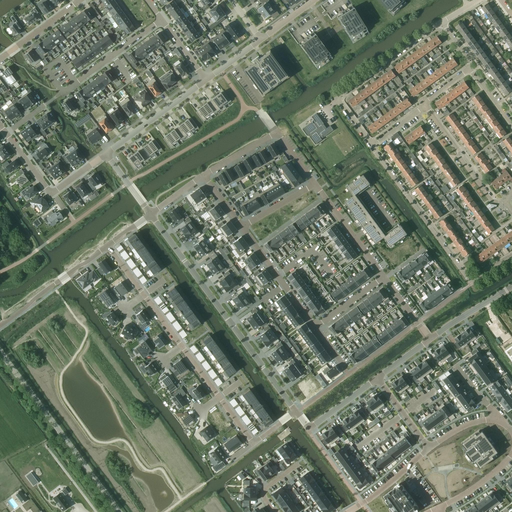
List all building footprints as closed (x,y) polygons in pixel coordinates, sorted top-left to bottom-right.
[(38,6),(44,14),(46,13),(47,13),(51,11),(46,5),(49,3),(46,0),(42,0),(41,2),(42,3),(38,6)] [(212,0),(202,0),(201,1),(200,1),(203,6),(201,8),(204,11),(209,7),(207,4),(212,0)] [(263,5),(257,9),(261,14),(272,6),(268,0),(260,0),(260,1),(263,5)] [(379,0),(393,16),(407,4),(403,0),(379,0)] [(114,1),(106,7),(109,11),(117,5),(114,1)] [(176,5),(173,1),(165,7),(168,11),(176,5)] [(481,8),(485,13),(491,9),(487,4),(481,8)] [(109,11),(106,14),(110,18),(111,17),(112,16),(113,16),(121,10),(117,5),(109,11)] [(168,11),(172,16),(179,10),(176,5),(168,11)] [(213,17),(221,10),(218,6),(217,5),(211,10),(209,8),(204,11),(206,14),(207,13),(211,18),(213,17)] [(279,15),(272,6),(261,14),(264,19),(270,15),(273,19),(279,15)] [(352,6),(336,15),(342,26),(343,27),(345,31),(353,43),(369,34),(352,6)] [(38,13),(34,8),(30,11),(32,14),(24,19),(29,26),(38,19),(35,15),(38,13)] [(489,18),(495,14),(491,9),(485,13),(489,18)] [(81,13),(87,21),(92,18),(94,21),(97,19),(93,14),(92,14),(90,16),(86,10),(81,13)] [(111,17),(108,19),(112,24),(114,22),(115,22),(124,15),(121,10),(113,16),(112,16),(111,17)] [(172,16),(175,20),(183,14),(179,10),(172,16)] [(222,11),(221,10),(213,17),(216,21),(208,27),(210,30),(220,23),(218,20),(223,17),(225,15),(222,11)] [(83,24),(87,21),(81,13),(77,16),(83,24)] [(175,20),(178,24),(186,19),(183,14),(175,20)] [(492,23),(498,19),(495,14),(489,18),(492,23)] [(124,15),(115,22),(118,27),(120,25),(119,25),(128,19),(124,15)] [(77,16),(73,19),(79,29),(80,28),(84,25),(83,24),(77,16)] [(73,19),(68,23),(76,33),(80,29),(80,28),(79,29),(73,19)] [(128,19),(119,25),(120,25),(123,30),(131,24),(128,19)] [(189,23),(186,19),(178,24),(181,29),(189,23)] [(496,28),(502,23),(498,19),(492,23),(496,28)] [(15,24),(9,27),(15,36),(21,32),(19,30),(21,28),(15,20),(13,21),(15,24)] [(459,32),(465,27),(462,22),(456,27),(459,32)] [(65,25),(64,26),(71,36),(72,35),(76,33),(68,23),(65,25)] [(192,27),(189,23),(181,29),(185,33),(192,27)] [(230,23),(225,27),(227,30),(226,31),(228,34),(236,28),(234,26),(233,26),(230,23)] [(499,33),(505,28),(502,23),(496,28),(499,33)] [(131,24),(123,30),(126,35),(135,29),(131,24)] [(64,26),(59,29),(67,39),(71,36),(64,26)] [(185,33),(188,37),(195,32),(192,27),(185,33)] [(465,27),(459,32),(463,37),(469,32),(465,27)] [(236,28),(228,34),(230,38),(232,36),(234,39),(235,39),(236,40),(239,37),(239,36),(240,35),(237,32),(238,31),(236,28)] [(503,38),(509,33),(505,28),(499,33),(503,38)] [(60,43),(65,39),(63,37),(58,30),(54,33),(60,42),(59,42),(60,43)] [(221,32),(216,36),(224,47),(229,43),(225,37),(227,36),(223,30),(221,32)] [(188,37),(191,42),(199,36),(195,32),(188,37)] [(313,32),(298,43),(318,70),(333,59),(321,43),(313,32)] [(469,32),(463,37),(467,41),(472,37),(469,32)] [(59,42),(60,42),(54,33),(49,37),(55,45),(56,45),(59,42)] [(159,33),(154,36),(160,44),(165,41),(164,39),(164,38),(162,35),(161,36),(159,33)] [(506,42),(511,38),(511,37),(509,33),(503,38),(506,42)] [(112,43),(107,35),(102,39),(108,46),(112,43)] [(160,44),(154,36),(150,39),(156,48),(156,47),(160,44),(160,45),(160,44)] [(211,39),(209,41),(213,46),(215,45),(220,50),(224,47),(216,36),(212,39),(211,39)] [(432,40),(436,46),(441,42),(437,36),(432,40)] [(56,45),(55,45),(49,37),(45,40),(52,49),(52,50),(57,47),(56,45)] [(470,46),(476,42),(472,37),(467,41),(470,46)] [(108,46),(102,39),(98,42),(103,49),(108,46)] [(156,47),(156,48),(150,39),(146,43),(153,52),(157,48),(156,47)] [(52,49),(45,40),(41,43),(47,52),(48,52),(52,49)] [(426,44),(431,50),(436,46),(432,40),(426,44)] [(209,41),(201,46),(202,48),(203,47),(210,57),(213,55),(215,53),(210,48),(213,46),(209,41)] [(103,49),(98,42),(94,45),(99,52),(103,49)] [(476,42),(470,46),(474,51),(480,47),(476,42)] [(47,52),(41,43),(36,46),(41,53),(38,54),(42,60),(45,58),(44,56),(48,53),(48,52),(47,52)] [(148,55),(153,52),(146,43),(141,46),(147,54),(148,55)] [(421,48),(425,54),(431,50),(426,44),(421,48)] [(99,52),(94,45),(89,48),(95,56),(99,52)] [(147,54),(141,46),(137,49),(143,57),(147,54)] [(197,49),(194,52),(197,57),(201,55),(205,61),(207,59),(207,60),(210,57),(203,47),(202,48),(198,51),(197,49)] [(480,47),(474,51),(477,56),(483,52),(480,47)] [(95,56),(89,48),(85,51),(90,59),(95,56)] [(416,52),(420,58),(425,54),(421,48),(416,52)] [(139,60),(143,57),(137,49),(133,52),(139,60)] [(31,50),(24,55),(31,64),(37,60),(38,63),(41,61),(39,58),(37,60),(31,50)] [(90,59),(85,51),(81,55),(86,62),(90,59)] [(252,63),(243,70),(262,96),(288,77),(269,51),(259,58),(258,57),(252,62),(252,63)] [(139,60),(133,52),(128,56),(133,62),(130,63),(134,69),(137,67),(136,65),(135,64),(139,60)] [(420,58),(416,52),(410,56),(415,62),(420,58)] [(481,61),(487,57),(483,52),(477,56),(481,61)] [(86,62),(81,55),(76,58),(81,65),(86,62)] [(405,60),(410,66),(415,62),(410,56),(405,60)] [(484,66),(490,61),(487,57),(481,61),(484,66)] [(72,61),(77,69),(77,68),(81,65),(76,58),(72,61)] [(448,62),(453,68),(458,65),(453,59),(448,62)] [(400,63),(404,70),(410,66),(405,60),(400,63)] [(488,71),(494,66),(490,61),(484,66),(488,71)] [(443,66),(448,72),(453,68),(448,62),(443,66)] [(177,70),(175,72),(178,76),(180,74),(182,77),(184,75),(185,76),(188,73),(181,63),(175,67),(177,70)] [(399,73),(404,70),(400,63),(394,67),(399,73)] [(439,69),(443,75),(448,72),(443,66),(439,69)] [(492,75),(497,71),(494,66),(488,71),(492,75)] [(4,75),(1,77),(9,87),(16,81),(11,74),(13,73),(8,67),(5,69),(6,71),(5,71),(2,73),(4,75)] [(434,73),(438,79),(443,75),(439,69),(434,73)] [(391,70),(386,74),(390,80),(396,76),(391,70)] [(107,71),(102,75),(108,83),(113,80),(115,83),(118,81),(114,75),(111,77),(107,71)] [(497,71),(492,75),(495,80),(501,76),(497,71)] [(170,76),(161,82),(166,89),(170,87),(169,86),(175,82),(173,79),(175,77),(172,73),(169,75),(170,76)] [(429,77),(433,82),(438,79),(434,73),(429,77)] [(385,84),(390,80),(386,74),(380,78),(385,84)] [(102,75),(98,78),(104,86),(108,83),(102,75)] [(499,85),(505,81),(501,76),(495,80),(499,85)] [(433,82),(429,77),(424,80),(428,86),(433,82)] [(100,89),(104,86),(98,78),(94,81),(100,89)] [(153,78),(146,84),(155,97),(156,96),(156,97),(160,94),(159,94),(160,93),(155,86),(157,84),(153,78)] [(380,88),(385,84),(380,78),(375,82),(380,88)] [(419,84),(423,90),(428,86),(424,80),(419,84)] [(95,92),(100,89),(94,81),(89,84),(95,92)] [(502,90),(508,86),(505,81),(499,85),(502,90)] [(374,91),(380,88),(375,82),(370,85),(374,91)] [(459,86),(464,92),(469,88),(465,82),(459,86)] [(91,96),(95,92),(89,84),(85,87),(91,96)] [(414,87),(418,93),(423,90),(419,84),(414,87)] [(369,95),(374,91),(370,85),(365,89),(369,95)] [(455,89),(459,95),(464,92),(459,86),(455,89)] [(511,91),(508,86),(502,90),(506,95),(511,91)] [(87,99),(91,96),(85,87),(81,90),(81,91),(87,99)] [(413,97),(418,93),(414,87),(409,91),(413,97)] [(28,93),(23,96),(30,106),(35,102),(30,96),(33,94),(29,89),(26,91),(28,93)] [(139,98),(135,101),(140,108),(144,106),(144,105),(149,101),(149,100),(151,98),(144,89),(137,95),(139,98)] [(364,99),(369,95),(365,89),(359,93),(364,99)] [(450,93),(454,99),(459,95),(455,89),(450,93)] [(87,99),(81,91),(76,94),(81,100),(77,102),(81,108),(83,106),(85,105),(84,104),(82,102),(87,99)] [(221,93),(216,96),(222,105),(223,104),(225,106),(228,104),(231,101),(224,92),(221,94),(221,93)] [(359,93),(354,97),(358,103),(360,106),(366,102),(364,99),(359,93)] [(454,99),(450,93),(445,96),(449,102),(454,99)] [(475,104),(481,99),(478,94),(472,99),(475,104)] [(17,98),(14,100),(18,105),(20,103),(25,110),(30,106),(23,96),(18,100),(17,98)] [(212,100),(210,102),(217,112),(220,109),(219,108),(222,105),(216,96),(212,99),(212,100)] [(449,102),(445,96),(440,100),(444,106),(449,102)] [(358,103),(354,97),(349,101),(353,107),(358,103)] [(127,98),(119,104),(128,116),(131,114),(131,115),(135,113),(128,104),(131,103),(127,98)] [(407,99),(402,102),(406,108),(411,105),(407,99)] [(485,104),(481,99),(475,104),(479,108),(485,104)] [(12,103),(7,106),(8,107),(15,117),(20,113),(15,107),(18,105),(14,100),(11,102),(12,103)] [(68,113),(70,115),(75,111),(76,112),(78,110),(75,105),(72,107),(69,102),(67,100),(66,101),(66,100),(62,103),(63,104),(62,104),(66,109),(65,110),(67,113),(68,113)] [(439,109),(444,106),(440,100),(435,103),(439,109)] [(207,103),(202,106),(209,115),(209,114),(213,112),(214,114),(217,112),(210,102),(207,104),(207,103)] [(402,102),(397,106),(401,112),(406,108),(402,102)] [(2,109),(0,110),(0,111),(3,116),(6,114),(11,120),(15,117),(8,107),(7,106),(6,104),(2,108),(2,109)] [(479,108),(483,113),(488,109),(485,104),(479,108)] [(199,110),(196,112),(203,122),(206,120),(205,118),(208,115),(209,115),(202,106),(198,110),(199,110)] [(397,106),(392,109),(397,115),(401,112),(397,106)] [(117,108),(109,114),(117,126),(120,123),(122,121),(118,115),(120,113),(117,108)] [(397,115),(392,109),(387,113),(392,119),(397,115)] [(492,114),(488,109),(483,113),(486,118),(492,114)] [(392,119),(387,113),(383,117),(387,123),(392,119)] [(445,118),(450,124),(456,119),(452,113),(445,118)] [(53,124),(55,126),(57,124),(54,119),(51,121),(46,114),(41,118),(48,127),(53,124)] [(310,137),(316,144),(322,140),(321,139),(323,137),(333,130),(330,126),(326,129),(323,124),(324,124),(316,114),(312,117),(315,121),(313,122),(303,129),(307,136),(309,135),(310,137)] [(496,119),(492,114),(486,118),(490,123),(496,119)] [(86,116),(79,120),(82,124),(88,120),(86,116)] [(105,116),(97,121),(106,133),(107,132),(107,133),(110,131),(110,130),(111,129),(106,122),(108,121),(105,116)] [(383,117),(378,120),(382,126),(387,123),(383,117)] [(39,130),(44,137),(47,135),(44,131),(48,127),(41,118),(36,121),(41,128),(39,130)] [(188,119),(183,123),(190,131),(194,128),(195,130),(198,128),(191,118),(188,120),(188,119)] [(455,130),(461,126),(456,119),(450,124),(455,130)] [(499,124),(496,119),(490,123),(493,128),(499,124)] [(378,120),(373,124),(377,130),(382,126),(378,120)] [(180,127),(177,129),(184,138),(187,136),(186,134),(189,132),(190,131),(183,123),(179,126),(180,127)] [(377,130),(373,124),(368,127),(372,133),(377,130)] [(493,128),(497,133),(503,129),(499,124),(493,128)] [(36,135),(38,138),(41,136),(37,131),(35,133),(30,126),(29,127),(25,129),(25,130),(31,138),(32,138),(36,135)] [(415,130),(420,136),(425,132),(420,126),(415,130)] [(461,126),(455,130),(459,136),(466,132),(461,126)] [(174,130),(170,133),(176,141),(180,139),(181,140),(184,138),(177,129),(175,131),(174,130)] [(506,134),(503,129),(497,133),(500,138),(506,134)] [(26,147),(29,145),(28,143),(32,139),(32,138),(31,138),(25,130),(24,130),(21,133),(20,133),(25,140),(22,142),(26,147)] [(91,136),(87,138),(88,139),(88,140),(90,143),(91,143),(92,144),(101,137),(96,130),(93,132),(92,131),(89,133),(91,136)] [(415,130),(410,134),(414,140),(420,136),(415,130)] [(464,143),(470,138),(466,132),(459,136),(464,143)] [(166,137),(163,139),(170,149),(173,146),(172,144),(175,142),(176,141),(170,133),(165,136),(166,137)] [(409,144),(414,140),(410,134),(404,138),(409,144)] [(503,141),(507,146),(511,142),(511,141),(509,137),(503,141)] [(470,138),(464,143),(468,149),(475,144),(470,138)] [(151,141),(147,144),(153,153),(154,152),(157,150),(159,152),(162,150),(155,140),(152,142),(151,141)] [(384,147),(388,152),(394,148),(390,143),(384,147)] [(425,147),(428,152),(435,148),(431,143),(425,147)] [(0,154),(4,160),(10,155),(3,146),(2,146),(0,144),(0,154)] [(41,151),(36,154),(41,160),(49,154),(45,149),(47,147),(46,144),(39,149),(41,151)] [(143,149),(141,150),(148,160),(151,158),(149,156),(153,153),(147,144),(143,148),(143,149)] [(273,144),(267,147),(272,155),(269,157),(272,162),(275,160),(274,159),(280,156),(277,151),(277,150),(275,147),(273,144)] [(479,151),(475,144),(468,149),(473,155),(479,151)] [(77,153),(80,151),(76,146),(74,148),(75,149),(70,153),(77,163),(78,162),(79,163),(82,161),(81,160),(82,159),(79,155),(77,153)] [(391,157),(397,153),(394,148),(388,152),(391,157)] [(432,157),(438,153),(435,148),(428,152),(432,157)] [(138,151),(133,155),(140,163),(143,160),(145,162),(148,160),(141,150),(138,152),(138,151)] [(263,151),(257,154),(264,166),(269,163),(270,163),(272,162),(269,157),(267,158),(263,151)] [(475,157),(478,162),(485,158),(481,152),(475,157)] [(62,157),(65,162),(68,160),(69,162),(72,166),(73,166),(74,166),(77,164),(77,163),(70,153),(65,156),(64,155),(62,157)] [(395,162),(401,157),(397,153),(391,157),(395,162)] [(436,162),(442,158),(438,153),(432,157),(436,162)] [(257,154),(252,158),(256,165),(253,166),(255,170),(256,172),(259,170),(259,169),(264,166),(257,154)] [(129,159),(127,161),(134,170),(137,168),(136,166),(139,164),(140,163),(133,155),(129,158),(129,159)] [(398,167),(404,162),(401,157),(395,162),(398,167)] [(439,167),(445,162),(442,158),(436,162),(439,167)] [(482,168),(488,163),(485,158),(478,162),(482,168)] [(57,162),(52,166),(60,176),(64,172),(60,166),(62,164),(59,159),(56,161),(57,162)] [(248,159),(243,162),(247,170),(244,171),(247,176),(247,177),(250,175),(249,173),(255,170),(253,166),(248,159)] [(7,162),(2,166),(4,168),(6,167),(6,168),(6,167),(9,172),(10,173),(10,172),(13,170),(13,171),(16,169),(16,168),(18,166),(19,166),(18,166),(15,161),(15,160),(14,161),(9,165),(7,162)] [(289,162),(281,168),(284,172),(285,173),(292,167),(289,162)] [(402,172),(408,167),(404,162),(398,167),(402,172)] [(443,172),(449,167),(445,162),(439,167),(443,172)] [(488,163),(482,168),(486,173),(492,168),(488,163)] [(240,164),(234,168),(238,175),(236,176),(239,181),(242,180),(241,179),(247,176),(244,171),(240,164)] [(47,168),(44,170),(48,175),(50,173),(55,179),(60,176),(52,166),(47,169),(47,168)] [(284,172),(282,174),(286,179),(295,172),(292,167),(285,173),(284,172)] [(405,176),(411,172),(408,167),(402,172),(405,176)] [(446,177),(452,172),(449,167),(443,172),(446,177)] [(229,170),(223,173),(230,185),(235,181),(236,183),(239,181),(236,176),(233,178),(229,170)] [(16,175),(9,181),(12,184),(16,181),(17,180),(21,186),(22,186),(29,180),(28,180),(23,173),(21,175),(18,171),(15,174),(16,175)] [(507,171),(501,175),(506,181),(511,177),(507,171)] [(295,172),(286,179),(289,183),(299,176),(295,172)] [(409,181),(415,177),(411,172),(405,176),(409,181)] [(450,182),(456,177),(452,172),(446,177),(450,182)] [(223,173),(218,176),(223,185),(221,187),(220,187),(222,189),(223,190),(226,189),(225,188),(230,185),(223,173)] [(94,174),(88,179),(92,184),(89,186),(93,190),(95,189),(94,187),(100,183),(98,180),(99,180),(97,176),(96,177),(94,174)] [(353,196),(345,202),(363,227),(365,230),(376,244),(384,238),(390,247),(407,234),(400,225),(386,236),(376,222),(374,220),(356,195),(370,184),(363,175),(346,187),(353,196)] [(501,185),(506,181),(501,175),(496,179),(501,185)] [(299,176),(289,183),(293,188),(297,185),(301,183),(300,182),(302,181),(299,176)] [(415,177),(409,181),(413,186),(419,182),(415,177)] [(456,177),(450,182),(453,187),(460,182),(456,177)] [(501,185),(496,179),(491,183),(495,189),(501,185)] [(81,183),(75,188),(82,197),(87,194),(89,197),(93,194),(86,184),(83,186),(81,183)] [(278,183),(273,186),(279,196),(284,193),(279,185),(278,183)] [(421,185),(415,190),(419,195),(425,190),(427,189),(423,183),(420,184),(421,185)] [(456,190),(459,195),(466,190),(462,185),(456,190)] [(28,187),(20,192),(23,196),(26,200),(29,198),(32,196),(33,198),(36,196),(35,194),(38,192),(34,186),(29,189),(28,187)] [(273,186),(269,188),(275,199),(279,196),(273,186)] [(199,188),(194,192),(202,202),(207,199),(206,197),(208,195),(206,192),(203,194),(199,188)] [(269,188),(264,191),(270,201),(275,199),(269,188)] [(422,200),(428,195),(425,190),(419,195),(422,200)] [(466,190),(459,195),(463,200),(469,195),(466,190)] [(258,191),(255,193),(258,198),(260,197),(265,204),(270,201),(264,191),(259,194),(258,191)] [(74,201),(77,198),(73,192),(70,195),(68,193),(63,197),(66,201),(65,202),(68,205),(69,205),(75,201),(74,201)] [(194,192),(190,195),(194,201),(191,203),(194,206),(196,204),(197,206),(202,202),(194,192)] [(254,197),(249,200),(255,210),(260,207),(255,200),(258,198),(255,193),(252,194),(254,197)] [(426,204),(432,200),(428,195),(422,200),(426,204)] [(467,204),(473,200),(469,195),(463,200),(467,204)] [(38,197),(30,202),(34,208),(37,206),(41,212),(41,211),(43,213),(46,210),(45,209),(48,207),(46,204),(46,203),(45,202),(44,200),(43,201),(42,198),(40,199),(38,197)] [(249,200),(244,202),(250,213),(255,210),(249,200)] [(429,209),(435,205),(432,200),(426,204),(429,209)] [(470,209),(476,205),(473,200),(467,204),(470,209)] [(244,202),(239,205),(245,216),(250,213),(244,202)] [(210,206),(205,210),(210,217),(221,209),(217,204),(212,208),(210,206)] [(319,205),(315,208),(322,218),(327,215),(322,209),(323,208),(321,205),(320,205),(319,205)] [(433,214),(439,210),(435,205),(429,209),(433,214)] [(476,205),(470,209),(474,214),(480,210),(476,205)] [(315,208),(310,211),(317,221),(316,221),(317,222),(317,221),(322,218),(315,208)] [(221,209),(210,217),(216,224),(221,220),(219,218),(224,214),(221,209)] [(174,210),(168,214),(175,222),(177,221),(179,223),(184,219),(179,212),(177,214),(174,210)] [(439,210),(433,214),(437,219),(443,215),(439,210)] [(480,210),(474,214),(477,219),(483,215),(480,210)] [(51,211),(43,217),(44,218),(46,222),(48,220),(49,222),(50,223),(51,225),(52,226),(56,223),(58,221),(59,221),(62,218),(58,213),(55,215),(54,214),(51,211)] [(310,211),(305,215),(311,223),(312,224),(316,221),(317,221),(310,211)] [(305,215),(301,218),(307,226),(311,223),(305,215)] [(481,224),(487,220),(483,215),(477,219),(481,224)] [(301,218),(296,222),(302,230),(307,226),(301,218)] [(439,222),(442,227),(448,223),(445,218),(439,222)] [(186,225),(180,229),(184,234),(195,226),(189,219),(184,222),(186,225)] [(222,222),(217,226),(222,233),(233,225),(229,220),(224,225),(222,222)] [(485,229),(491,224),(487,220),(481,224),(485,229)] [(446,232),(452,228),(448,223),(442,227),(446,232)] [(293,224),(288,227),(294,236),(295,237),(300,233),(293,224)] [(491,224),(485,229),(488,234),(494,229),(491,224)] [(233,225),(222,233),(228,240),(233,237),(231,234),(236,230),(233,225)] [(327,231),(330,235),(338,229),(335,225),(327,231)] [(195,226),(184,234),(188,240),(194,235),(196,238),(201,234),(195,226)] [(288,227),(284,231),(290,239),(294,236),(288,227)] [(450,237),(456,233),(452,228),(446,232),(450,237)] [(330,235),(333,240),(341,234),(338,229),(330,235)] [(284,231),(279,234),(285,242),(290,239),(284,231)] [(453,242),(459,238),(456,233),(450,237),(453,242)] [(127,240),(125,241),(128,246),(131,244),(138,239),(135,234),(134,235),(133,234),(127,238),(128,239),(127,240)] [(279,234),(275,237),(281,246),(280,246),(282,248),(287,244),(285,242),(279,234)] [(333,240),(337,244),(345,238),(341,234),(333,240)] [(505,235),(499,240),(504,246),(510,242),(505,235)] [(199,242),(193,247),(197,252),(208,244),(202,236),(197,240),(199,242)] [(234,238),(229,242),(231,245),(233,243),(236,248),(245,241),(241,237),(236,241),(234,238)] [(275,237),(270,241),(276,249),(280,246),(281,246),(275,237)] [(337,244),(340,248),(348,242),(345,238),(337,244)] [(457,247),(463,243),(459,238),(453,242),(457,247)] [(138,239),(131,244),(134,248),(141,243),(138,239)] [(499,240),(493,244),(498,251),(504,246),(499,240)] [(236,248),(234,249),(240,257),(245,253),(243,250),(248,246),(245,241),(236,248)] [(266,245),(265,246),(267,249),(268,248),(272,254),(277,250),(276,249),(270,241),(265,244),(266,245)] [(340,248),(343,253),(351,247),(348,242),(340,248)] [(141,243),(134,248),(137,253),(145,247),(141,243)] [(460,252),(466,248),(463,243),(457,247),(460,252)] [(208,244),(197,252),(201,257),(207,253),(208,255),(214,252),(208,244)] [(493,244),(487,249),(492,255),(498,251),(493,244)] [(145,247),(137,253),(140,257),(148,252),(145,247)] [(343,253),(346,257),(354,251),(351,247),(343,253)] [(466,248),(460,252),(464,257),(470,253),(466,248)] [(487,249),(481,253),(485,260),(492,255),(487,249)] [(357,256),(354,251),(346,257),(349,261),(357,256)] [(148,252),(140,257),(143,262),(151,256),(148,252)] [(433,260),(426,252),(422,255),(428,263),(433,260)] [(246,254),(241,258),(246,265),(257,258),(253,253),(248,257),(246,254)] [(485,260),(481,253),(474,258),(479,264),(485,260)] [(212,260),(206,264),(210,270),(221,261),(215,254),(210,257),(212,260)] [(428,263),(422,255),(418,258),(424,266),(428,263)] [(151,256),(143,262),(147,266),(154,260),(151,256)] [(257,258),(246,265),(251,273),(256,269),(255,267),(260,262),(257,258)] [(424,266),(418,258),(413,261),(420,269),(424,266)] [(100,266),(97,269),(101,275),(105,272),(105,273),(111,269),(104,260),(101,262),(98,264),(100,266)] [(154,260),(147,266),(150,270),(157,265),(154,260)] [(221,261),(210,270),(214,275),(220,270),(221,273),(226,269),(221,261)] [(420,269),(413,261),(409,264),(415,272),(420,269)] [(415,272),(409,264),(405,267),(411,276),(415,272)] [(157,265),(150,270),(153,275),(161,269),(157,265)] [(411,276),(405,267),(401,270),(407,279),(408,278),(411,276)] [(366,268),(362,271),(368,279),(372,276),(366,268)] [(258,271),(253,274),(258,282),(269,274),(265,269),(259,273),(258,271)] [(407,279),(401,270),(397,274),(399,277),(398,277),(400,280),(401,279),(404,283),(408,279),(408,278),(407,279)] [(87,272),(76,280),(83,289),(93,281),(94,282),(99,279),(93,271),(89,274),(87,272)] [(225,277),(219,282),(223,287),(234,279),(228,271),(223,275),(225,277)] [(288,277),(291,281),(299,275),(296,271),(288,277)] [(362,271),(357,274),(363,282),(368,279),(362,271)] [(269,274),(258,282),(263,289),(268,285),(267,283),(272,279),(269,274)] [(357,274),(353,277),(359,285),(363,282),(357,274)] [(291,281),(295,285),(303,280),(299,275),(291,281)] [(353,277),(349,281),(355,289),(359,285),(353,277)] [(234,279),(223,287),(226,292),(232,288),(234,290),(239,287),(234,279)] [(295,285),(298,290),(306,284),(303,280),(295,285)] [(349,281),(344,284),(350,292),(355,289),(349,281)] [(115,289),(112,290),(114,293),(116,291),(121,297),(128,292),(121,282),(114,288),(115,289)] [(455,290),(449,282),(444,285),(450,294),(455,290)] [(298,290),(301,294),(309,288),(306,284),(298,290)] [(344,284),(340,287),(346,295),(350,292),(344,284)] [(438,285),(434,289),(436,291),(442,300),(446,297),(440,288),(438,285)] [(450,294),(444,285),(440,288),(446,297),(450,294)] [(174,287),(166,293),(170,298),(178,292),(174,287)] [(340,287),(336,290),(341,298),(346,295),(340,287)] [(301,294),(304,298),(312,293),(309,288),(301,294)] [(382,288),(377,292),(383,300),(384,302),(389,299),(385,292),(383,289),(382,289),(382,288)] [(238,295),(232,299),(236,305),(247,296),(241,289),(236,292),(238,295)] [(337,301),(341,298),(336,290),(331,294),(337,301)] [(99,295),(97,296),(101,301),(103,300),(106,304),(108,307),(114,303),(113,301),(105,291),(99,295)] [(442,300),(436,291),(432,294),(438,303),(442,300)] [(178,292),(170,298),(173,302),(181,296),(178,292)] [(383,300),(377,292),(372,295),(378,304),(379,303),(383,300)] [(304,298),(307,303),(315,297),(312,293),(304,298)] [(438,303),(432,294),(428,297),(434,306),(438,303)] [(284,295),(276,301),(280,306),(288,300),(284,295)] [(378,304),(372,295),(368,299),(374,307),(374,308),(379,304),(379,303),(378,304)] [(173,302),(171,304),(174,308),(176,306),(184,300),(181,296),(173,302)] [(247,296),(236,305),(239,310),(245,305),(247,308),(252,304),(247,296)] [(307,303),(311,307),(319,301),(315,297),(307,303)] [(434,306),(428,297),(424,300),(430,309),(434,306)] [(374,307),(368,299),(363,302),(369,310),(374,307)] [(176,306),(174,308),(177,312),(179,310),(187,305),(184,300),(176,306)] [(288,300),(280,306),(283,310),(291,304),(288,300)] [(430,309),(424,300),(419,304),(425,312),(430,309)] [(311,307),(314,311),(322,306),(319,301),(311,307)] [(369,310),(363,302),(358,306),(364,314),(369,310)] [(291,304),(283,310),(286,315),(294,309),(291,304)] [(187,305),(179,310),(183,315),(190,309),(187,305)] [(325,310),(322,306),(314,311),(317,316),(325,310)] [(357,307),(352,310),(358,318),(359,319),(364,316),(357,307)] [(252,315),(246,319),(250,324),(261,316),(255,308),(250,312),(252,315)] [(183,315),(180,317),(183,321),(186,319),(194,314),(190,309),(183,315)] [(294,309),(286,315),(289,319),(298,313),(294,309)] [(142,310),(136,315),(140,322),(138,324),(142,329),(147,325),(145,322),(149,319),(148,319),(146,317),(147,316),(145,312),(144,313),(142,311),(142,310)] [(358,318),(352,310),(348,313),(354,322),(358,318)] [(104,313),(102,315),(104,319),(107,317),(113,325),(114,325),(118,323),(118,322),(119,321),(116,317),(112,313),(111,313),(110,311),(104,313)] [(298,313),(289,319),(293,324),(301,317),(298,313)] [(354,322),(348,313),(343,317),(349,325),(354,322)] [(194,314),(186,319),(189,324),(197,318),(194,314)] [(261,316),(250,324),(254,330),(260,325),(262,328),(267,324),(261,316)] [(403,316),(399,319),(405,327),(409,324),(403,316)] [(301,317),(293,324),(296,328),(304,322),(301,317)] [(349,325),(343,317),(339,320),(345,328),(344,329),(346,331),(351,327),(349,325)] [(197,318),(189,324),(193,329),(200,323),(197,318)] [(405,327),(399,319),(394,323),(400,331),(405,327)] [(345,328),(339,320),(334,324),(340,332),(344,329),(345,328)] [(305,323),(297,330),(300,334),(309,328),(305,323)] [(400,331),(394,323),(390,326),(396,334),(400,331)] [(340,332),(334,324),(329,327),(330,328),(329,328),(331,332),(332,331),(337,337),(342,334),(340,332)] [(125,325),(121,333),(125,335),(124,338),(128,340),(129,337),(133,339),(137,331),(125,325)] [(265,332),(259,336),(263,341),(274,333),(268,326),(263,329),(265,332)] [(396,334),(390,326),(386,329),(392,337),(396,334)] [(309,328),(300,334),(304,338),(312,332),(309,328)] [(469,328),(464,332),(471,341),(471,342),(479,336),(475,331),(472,333),(469,328)] [(392,337),(386,329),(381,332),(387,340),(392,337)] [(312,332),(304,338),(307,343),(315,337),(312,332)] [(387,340),(381,332),(377,336),(383,344),(387,340)] [(464,332),(459,335),(466,344),(467,344),(471,341),(464,332)] [(274,333),(263,341),(267,347),(273,342),(275,345),(280,341),(274,333)] [(158,337),(153,340),(156,344),(155,344),(157,346),(159,348),(164,345),(162,342),(165,340),(160,334),(157,336),(158,337)] [(457,341),(454,344),(458,349),(461,347),(462,349),(467,345),(467,344),(466,344),(459,335),(455,338),(457,341)] [(210,336),(202,341),(206,346),(213,340),(210,336)] [(382,344),(376,336),(371,340),(377,348),(382,344)] [(315,337),(307,343),(310,347),(318,341),(315,337)] [(213,340),(206,346),(209,350),(216,345),(213,340)] [(377,348),(371,340),(367,343),(373,351),(377,348)] [(136,349),(133,351),(136,355),(139,353),(143,358),(148,354),(147,353),(151,350),(144,341),(141,344),(141,345),(136,349)] [(318,341),(310,347),(313,351),(321,345),(318,341)] [(278,349),(271,353),(275,359),(286,350),(281,343),(276,346),(278,349)] [(373,351),(367,343),(362,346),(368,354),(373,351)] [(216,345),(209,350),(212,355),(220,349),(216,345)] [(321,345),(313,351),(316,356),(325,350),(321,345)] [(368,354),(362,346),(358,349),(364,357),(368,354)] [(441,346),(438,349),(446,359),(451,356),(450,354),(453,352),(449,346),(446,349),(444,346),(441,347),(441,346)] [(220,349),(212,355),(215,359),(223,353),(220,349)] [(364,357),(358,349),(353,353),(359,361),(364,357)] [(436,356),(433,358),(437,363),(440,361),(442,363),(446,359),(438,349),(435,351),(436,351),(434,353),(436,356)] [(473,356),(468,359),(471,364),(482,356),(476,349),(471,353),(473,356)] [(286,350),(275,359),(279,364),(285,359),(287,362),(292,358),(286,350)] [(325,350),(316,356),(320,360),(328,354),(325,350)] [(223,353),(215,359),(218,363),(226,358),(223,353)] [(359,361),(353,353),(349,356),(355,364),(359,361)] [(328,354),(320,360),(323,365),(331,359),(328,354)] [(482,356),(471,364),(475,368),(485,361),(482,356)] [(226,358),(218,363),(222,368),(229,362),(226,358)] [(290,366),(284,371),(288,376),(299,368),(293,360),(288,364),(290,366)] [(421,364),(428,374),(433,371),(432,369),(434,366),(430,361),(427,363),(425,360),(421,364)] [(177,370),(173,373),(178,380),(185,376),(182,372),(186,369),(180,361),(174,365),(177,370)] [(485,361),(475,368),(478,373),(486,366),(486,367),(488,365),(485,361)] [(229,362),(222,368),(225,372),(232,366),(229,362)] [(144,364),(140,367),(142,370),(145,368),(147,371),(151,376),(157,371),(151,363),(146,366),(144,364)] [(421,364),(416,367),(424,377),(428,374),(421,364)] [(232,366),(225,372),(228,376),(236,371),(232,366)] [(328,367),(322,371),(325,375),(326,373),(331,379),(340,371),(336,366),(330,370),(328,367)] [(486,366),(478,373),(481,377),(489,371),(486,367),(486,366)] [(413,374),(410,376),(414,381),(417,379),(419,381),(424,377),(416,367),(411,371),(413,374)] [(299,368),(288,376),(292,381),(298,377),(300,379),(305,375),(299,368)] [(489,371),(481,377),(484,381),(495,374),(491,369),(489,371)] [(444,374),(439,378),(444,386),(446,384),(454,378),(451,373),(446,377),(444,374)] [(165,374),(159,378),(161,381),(166,387),(168,389),(168,390),(170,393),(177,388),(174,385),(172,382),(167,376),(166,377),(165,374)] [(495,374),(484,381),(488,386),(498,378),(495,374)] [(402,376),(397,380),(404,390),(409,387),(408,385),(411,383),(407,377),(404,379),(402,376)] [(454,378),(446,384),(449,388),(458,382),(454,378)] [(397,380),(392,383),(396,389),(396,390),(397,392),(398,391),(400,394),(404,390),(397,380)] [(498,380),(489,387),(493,392),(501,385),(498,380)] [(449,388),(447,390),(451,394),(461,387),(458,382),(449,388)] [(501,385),(493,392),(496,397),(505,390),(501,385)] [(193,386),(187,391),(192,396),(195,394),(199,400),(205,395),(198,386),(195,388),(193,386)] [(303,392),(298,395),(301,400),(314,392),(311,386),(302,391),(303,392)] [(461,387),(451,394),(454,399),(455,398),(464,391),(461,387)] [(174,397),(172,399),(174,402),(176,405),(179,408),(185,404),(181,398),(186,394),(181,388),(174,394),(176,396),(174,397)] [(242,395),(240,397),(243,402),(245,400),(253,394),(249,389),(242,395)] [(464,391),(455,398),(458,402),(468,395),(465,390),(464,391)] [(496,397),(500,402),(509,395),(505,390),(496,397)] [(253,394),(245,400),(249,404),(256,399),(253,394)] [(374,396),(371,398),(379,409),(384,405),(376,395),(374,396)] [(468,395),(458,402),(461,407),(471,399),(468,395)] [(511,399),(509,395),(500,402),(504,407),(511,401),(511,399)] [(369,405),(366,407),(370,413),(373,411),(374,412),(379,409),(371,398),(368,400),(369,401),(367,402),(369,405)] [(256,399),(249,404),(252,409),(259,403),(256,399)] [(471,399),(461,407),(465,411),(466,410),(469,413),(474,409),(472,406),(475,404),(471,399)] [(259,403),(252,409),(255,413),(263,407),(259,403)] [(443,404),(438,407),(440,409),(446,418),(451,414),(443,404)] [(263,407),(255,413),(258,417),(266,412),(263,407)] [(436,412),(442,421),(446,418),(440,409),(436,412)] [(357,410),(352,414),(360,424),(365,421),(363,419),(366,417),(362,411),(359,413),(357,410)] [(431,415),(437,424),(442,421),(436,412),(435,411),(431,415)] [(182,413),(175,414),(178,418),(179,417),(182,420),(186,425),(187,424),(189,427),(195,422),(189,415),(188,415),(186,412),(183,414),(182,413)] [(218,412),(211,417),(219,428),(226,423),(218,412)] [(266,412),(258,417),(262,422),(269,416),(266,412)] [(348,417),(348,418),(355,428),(360,424),(352,414),(348,417)] [(430,414),(425,417),(426,418),(433,427),(437,424),(431,415),(430,414)] [(269,416),(262,422),(265,427),(266,426),(267,427),(272,423),(272,422),(273,421),(269,416)] [(345,424),(342,426),(346,432),(349,429),(351,431),(355,428),(348,418),(348,417),(343,421),(345,424)] [(421,420),(418,422),(422,428),(425,426),(429,431),(433,427),(426,418),(422,421),(421,420)] [(205,427),(198,433),(201,437),(203,436),(207,441),(213,437),(211,435),(213,433),(209,428),(207,429),(205,427)] [(332,428),(327,431),(335,442),(340,438),(338,436),(341,434),(337,429),(334,431),(332,428)] [(325,438),(322,440),(326,445),(329,443),(330,445),(335,442),(327,431),(322,435),(325,438)] [(476,433),(462,443),(466,450),(464,451),(474,463),(476,462),(480,468),(497,456),(496,454),(498,452),(482,431),(480,433),(479,431),(476,433)] [(404,436),(399,439),(400,440),(407,449),(411,446),(407,440),(410,438),(406,432),(403,435),(404,436)] [(227,443),(224,445),(229,452),(241,443),(236,437),(232,439),(227,443)] [(400,440),(395,443),(396,444),(402,452),(407,449),(400,440)] [(286,443),(278,450),(282,454),(290,448),(286,443)] [(396,444),(392,447),(398,456),(402,452),(396,444)] [(217,447),(209,453),(210,453),(218,464),(213,467),(216,472),(225,465),(222,461),(225,459),(225,458),(225,459),(217,448),(217,447)] [(344,447),(334,454),(338,458),(346,452),(347,452),(344,447)] [(392,447),(387,450),(394,460),(395,460),(394,459),(398,456),(392,447)] [(290,448),(282,454),(285,459),(293,453),(290,448)] [(384,454),(384,455),(390,463),(394,460),(387,450),(387,451),(388,452),(384,454)] [(346,452),(338,458),(341,463),(349,457),(346,452)] [(383,452),(378,456),(379,458),(380,458),(386,466),(390,463),(384,455),(384,454),(383,452)] [(293,453),(285,459),(288,463),(297,457),(293,453)] [(349,457),(341,463),(344,467),(353,461),(355,460),(351,455),(349,456),(349,457)] [(375,461),(381,469),(386,466),(380,458),(379,458),(375,461)] [(374,459),(369,462),(377,473),(381,469),(375,461),(374,459)] [(262,466),(270,477),(275,473),(270,467),(273,465),(270,460),(262,466)] [(353,461),(344,467),(347,471),(356,465),(353,461)] [(257,470),(254,472),(258,477),(261,474),(265,480),(270,477),(262,466),(262,465),(257,469),(257,470)] [(356,465),(347,471),(351,476),(359,470),(356,465)] [(359,470),(351,476),(354,480),(362,474),(364,473),(361,468),(359,469),(359,470)] [(31,472),(26,476),(33,486),(38,482),(31,472)] [(308,473),(298,480),(302,485),(303,485),(302,484),(311,478),(308,473)] [(362,474),(354,480),(357,484),(365,478),(362,474)] [(365,478),(357,484),(360,489),(371,481),(367,477),(365,478)] [(311,478),(302,484),(303,485),(306,489),(307,488),(315,482),(312,478),(311,478)] [(315,482),(307,488),(310,492),(318,486),(315,482)] [(391,493),(384,498),(394,511),(415,511),(419,509),(413,502),(414,501),(407,491),(406,492),(400,484),(394,489),(390,492),(391,493)] [(244,494),(257,494),(257,488),(250,488),(250,485),(244,485),(244,494)] [(284,486),(274,494),(277,499),(287,491),(284,486)] [(318,486),(310,492),(313,497),(321,491),(318,486)] [(59,493),(53,498),(57,503),(56,504),(58,507),(59,506),(63,511),(69,506),(63,497),(65,495),(62,490),(59,493)] [(15,495),(22,503),(27,500),(20,491),(15,495)] [(287,491),(277,499),(280,503),(291,496),(287,491)] [(321,491),(313,497),(316,501),(324,495),(321,491)] [(493,493),(488,496),(496,507),(500,503),(499,501),(502,499),(498,494),(495,496),(493,493)] [(243,494),(243,500),(243,503),(249,504),(249,500),(257,500),(257,494),(244,494),(243,494)] [(324,495),(316,501),(319,505),(328,499),(324,495)] [(291,496),(280,503),(284,507),(293,501),(294,500),(291,496)] [(488,496),(484,499),(490,508),(491,510),(496,507),(488,496)] [(328,499),(319,505),(322,510),(323,510),(331,504),(328,499)] [(484,499),(479,503),(486,511),(490,508),(484,499)] [(284,507),(287,511),(295,506),(296,505),(293,501),(284,507)] [(475,506),(479,511),(484,511),(486,511),(479,503),(475,506)]
